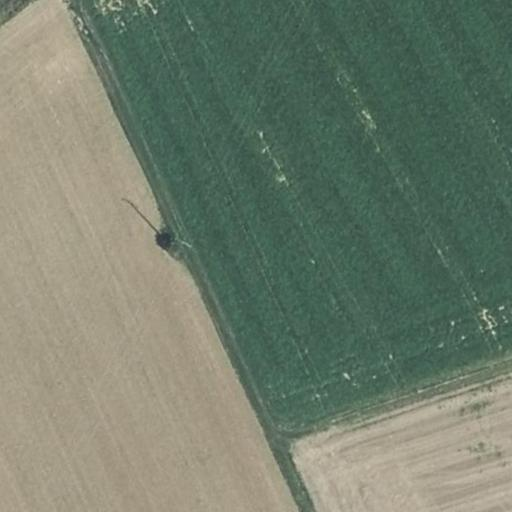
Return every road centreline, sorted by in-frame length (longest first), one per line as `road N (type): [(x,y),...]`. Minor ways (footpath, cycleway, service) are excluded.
road 1 (track): [(76,0),(309,511)]
road 2 (track): [(276,441),(511,363)]
